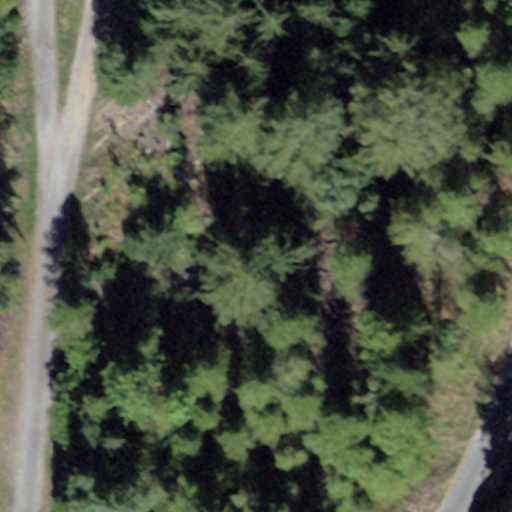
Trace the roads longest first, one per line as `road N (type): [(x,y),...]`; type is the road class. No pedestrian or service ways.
road 1 (track): [(33,145),(32,256),(1,511)]
road 2 (track): [(440,511),(511,350)]
road 3 (track): [(33,145),(90,0)]
road 4 (track): [(23,0),(33,145)]
